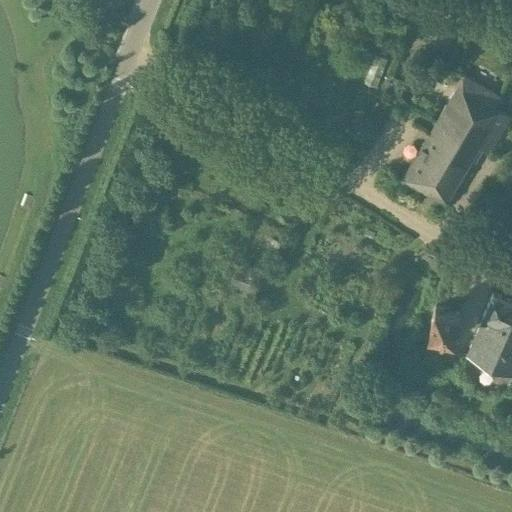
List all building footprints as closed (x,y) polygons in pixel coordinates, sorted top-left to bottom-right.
[(435,121),(478,146),(488,152),(510,115),(495,105),(501,94),(465,73),(462,77),(461,77),(435,121)] [(444,203),(478,146),(435,121),(403,175),(402,178),(404,180),(444,203)] [(250,292),(258,270),(234,261),(226,283),(250,292)] [(511,299),(493,291),(483,314),(484,315),(467,352),(511,372),(511,299)] [(455,336),(462,309),(447,305),(434,301),(433,305),(427,329),(455,336)]
